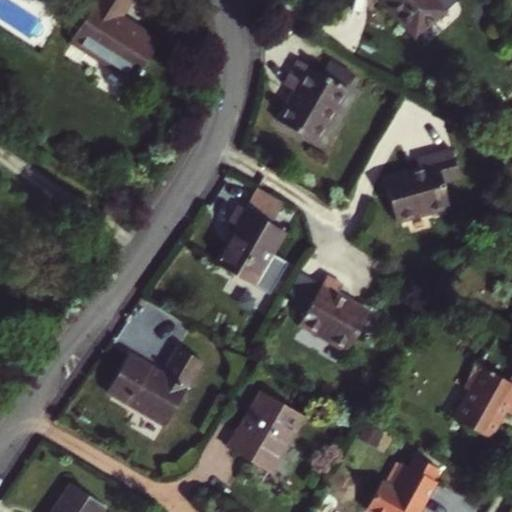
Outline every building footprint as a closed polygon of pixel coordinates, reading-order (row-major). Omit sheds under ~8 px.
[(133,81),(159,41),(120,16),(130,0),(94,0),(69,41),(133,81)] [(383,0),(416,37),(457,0),(383,0)] [(346,89),(321,75),(297,60),(282,86),(293,93),(276,121),(315,143),(346,89)] [(321,75),(346,89),(350,83),(325,69),(321,75)] [(460,177),(451,148),(410,159),(413,170),(382,178),(394,222),(449,207),(442,182),(460,177)] [(245,210),(238,205),(229,221),(237,226),(215,264),(252,286),(283,232),(270,224),(284,200),(259,186),(245,210)] [(337,292),(342,284),(325,275),(298,322),(347,350),(370,311),(337,292)] [(164,424),(201,360),(177,347),(162,372),(128,353),(105,392),(164,424)] [(511,414),(511,412),(511,383),(474,362),(461,386),(467,389),(452,418),(487,438),(503,409),(511,414)] [(302,416),(259,391),(226,446),(270,471),(302,416)] [(409,466),(400,461),(399,463),(387,484),(381,481),(366,508),(374,511),(417,511),(436,481),(433,479),(439,468),(415,455),(409,466)] [(387,484),(399,463),(396,462),(386,480),(383,478),(381,481),(387,484)] [(97,511),(101,507),(70,485),(51,511),(97,511)]
